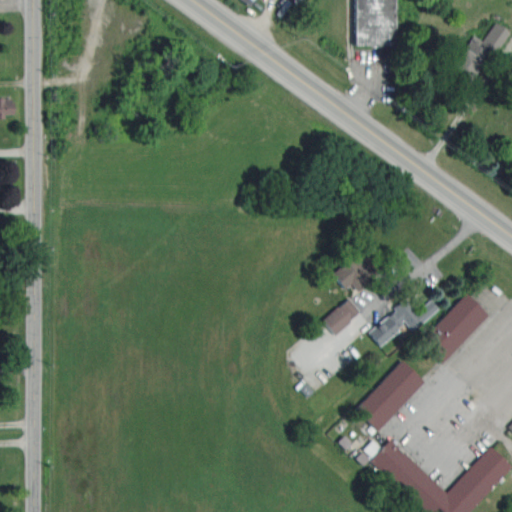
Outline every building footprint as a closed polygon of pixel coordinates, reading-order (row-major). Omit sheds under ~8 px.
[(394,0),(394,43),(353,43),(353,0),(394,0)] [(464,86),(440,68),(445,61),(449,63),(461,46),(463,48),(473,35),(480,40),(494,20),(509,31),(494,51),(488,47),(473,68),(476,70),(464,86)] [(0,97),(11,97),(10,112),(2,112),(2,117),(0,116),(0,97)] [(361,291),(382,272),(364,252),(343,271),(361,291)] [(347,282),(351,287),(367,274),(351,254),(327,273),(340,288),(347,282)] [(461,290),(417,337),(439,358),(483,311),(461,290)] [(384,343),(409,321),(415,329),(443,305),(434,295),(418,309),(409,299),(373,330),(384,343)] [(339,332),(364,311),(353,298),(328,318),(339,332)] [(397,355),(421,377),(374,428),(350,406),(397,355)] [(511,412),(511,432),(502,423),(511,412)] [(464,511),(509,464),(487,444),(442,491),(387,439),(367,460),(383,475),(422,511),(464,511)]
